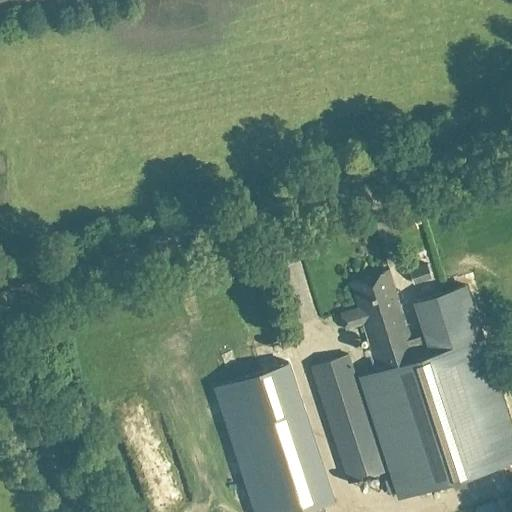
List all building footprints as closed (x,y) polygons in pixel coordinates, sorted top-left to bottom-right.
[(416,258),(415,226),(395,227),(396,259),(416,258)] [(412,284),(420,281),(431,277),(428,266),(426,266),(425,264),(407,269),(412,284)] [(433,355),(417,361),(387,270),(349,283),(357,307),(338,314),(343,329),(362,323),(377,370),(358,376),(398,500),(511,462),(511,430),(465,288),(424,302),(432,325),(424,328),(433,355)] [(275,346),(279,363),(299,358),(294,341),(275,346)] [(348,483),(385,471),(347,353),(310,365),(348,483)] [(215,385),(230,431),(290,411),(304,407),(289,361),(215,385)] [(482,506),(484,511),(501,511),(497,500),(482,506)]
